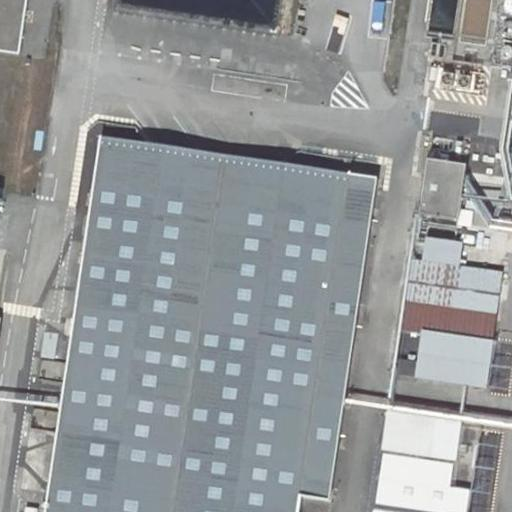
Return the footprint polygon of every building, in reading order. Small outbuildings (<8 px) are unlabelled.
[(0,0),(0,53),(26,56),(32,0),(0,0)] [(129,171),(125,194),(341,226),(348,176),(103,140),(99,166),(129,171)] [(466,168),(429,162),(421,215),(458,221),(466,168)] [(379,181),(374,180),(348,176),(341,226),(125,194),(129,171),(99,166),(69,364),(41,360),(38,381),(66,384),(61,413),(34,409),(30,430),(59,434),(46,511),(300,511),(302,498),(330,502),(379,181)] [(416,377),(415,380),(485,390),(502,275),(414,262),(403,333),(423,336),(418,364),(416,377)] [(398,360),(396,373),(416,377),(418,364),(398,360)] [(460,428),(390,417),(385,453),(455,464),(460,428)] [(467,511),(470,491),(451,489),(455,464),(385,453),(376,511),(467,511)]
